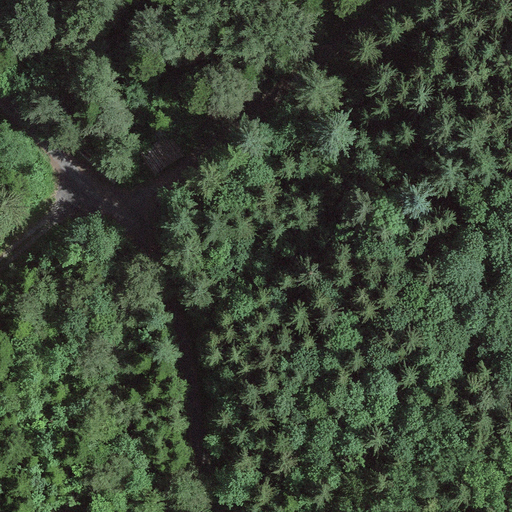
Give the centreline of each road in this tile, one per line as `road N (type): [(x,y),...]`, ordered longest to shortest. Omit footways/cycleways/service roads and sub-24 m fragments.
road 1 (track): [(212,511),(194,452),(178,320),(128,215),(0,100)]
road 2 (track): [(396,0),(128,215)]
